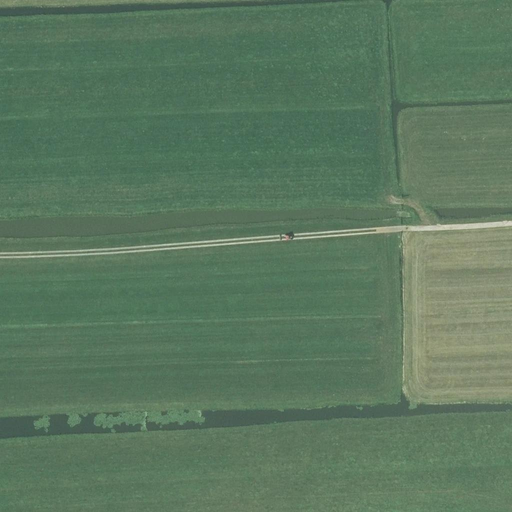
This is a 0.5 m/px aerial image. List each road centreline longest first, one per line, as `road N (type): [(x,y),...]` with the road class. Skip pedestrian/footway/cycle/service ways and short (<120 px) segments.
road 1 (track): [(0,253),(419,227)]
road 2 (track): [(419,227),(417,381)]
